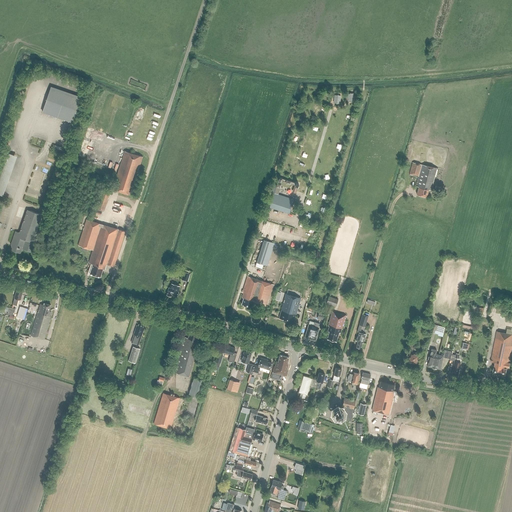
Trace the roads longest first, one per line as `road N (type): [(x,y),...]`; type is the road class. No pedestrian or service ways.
road 1 (unknown): [(511,65),(320,75),(184,49)]
road 2 (secondary): [(299,348),(0,273)]
road 3 (secondary): [(511,391),(407,376),(299,348)]
road 4 (secondary): [(253,511),(299,348)]
road 5 (unknown): [(384,228),(343,359)]
